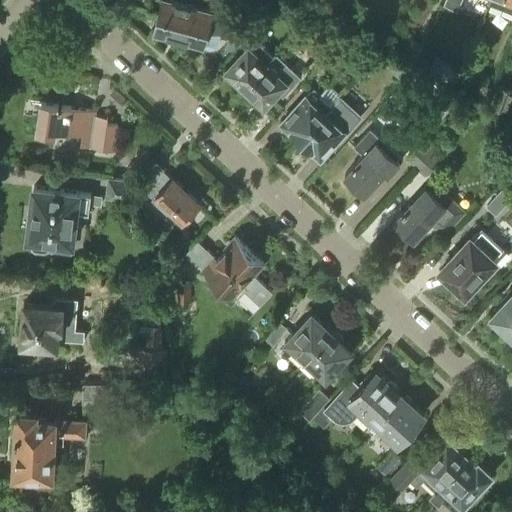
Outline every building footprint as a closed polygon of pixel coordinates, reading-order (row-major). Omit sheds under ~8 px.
[(208,31),(220,34),(225,14),(172,0),(161,0),(157,15),(208,29),(208,31)] [(445,0),(443,4),(457,10),(461,0),(445,0)] [(511,0),(488,0),(487,2),(511,12),(511,0)] [(208,29),(157,15),(153,32),(210,48),(217,47),(220,34),(208,31),(208,29)] [(328,27),(314,42),(325,52),(339,37),(328,27)] [(326,56),(333,62),(337,65),(355,42),(344,33),(326,56)] [(224,47),(236,50),(239,37),(228,34),(224,47)] [(245,87),(275,55),(257,37),(226,70),(245,87)] [(422,43),(409,37),(399,57),(411,64),(422,43)] [(294,73),(275,55),(245,87),(264,105),(277,91),(282,95),(297,79),(292,75),(294,73)] [(410,68),(400,59),(389,69),(399,79),(410,68)] [(448,63),(440,76),(453,83),(460,69),(448,63)] [(425,89),(433,79),(415,68),(384,101),(393,109),(418,83),(425,89)] [(300,140),(340,96),(339,96),(340,93),(330,84),(321,93),(314,87),(306,95),(305,95),(281,122),(300,140)] [(482,84),(476,99),(488,104),(494,89),(482,84)] [(511,98),(511,88),(504,85),(500,84),(491,104),(508,110),(511,98)] [(359,113),(340,96),(300,140),(320,157),(345,130),(344,130),(352,121),(359,113)] [(95,114),(95,109),(41,102),(37,132),(54,135),(55,129),(82,133),(81,145),(113,150),(117,124),(107,122),(108,116),(95,114)] [(416,167),(438,143),(430,135),(407,159),(416,167)] [(447,151),(438,143),(416,167),(425,176),(447,151)] [(356,185),(365,193),(393,162),(384,154),(384,155),(372,144),(345,174),(347,176),(344,179),(353,188),(356,185)] [(139,176),(154,160),(155,159),(145,149),(122,173),(139,176)] [(163,168),(154,160),(139,176),(137,178),(137,184),(152,198),(151,199),(167,213),(170,209),(182,220),(199,201),(172,176),(170,178),(162,170),(163,168)] [(133,180),(109,176),(106,197),(130,201),(133,180)] [(78,191),(34,186),(28,236),(32,237),(31,246),(34,249),(45,250),(49,248),(50,239),(72,241),(76,211),(89,213),(91,193),(78,192),(78,191)] [(425,186),(415,197),(394,220),(395,221),(393,224),(402,233),(405,230),(414,238),(430,221),(443,233),(464,210),(442,190),(436,196),(425,186)] [(486,205),(488,207),(496,215),(511,197),(502,188),(486,205)] [(471,238),(470,237),(440,269),(452,280),(451,285),(458,291),(462,289),(465,291),(494,260),(493,259),(504,248),(481,227),(471,238)] [(185,253),(187,255),(196,262),(230,294),(241,282),(246,287),(244,289),(260,303),(272,290),(251,271),(262,259),(238,237),(219,258),(209,249),(208,250),(196,239),(185,253)] [(191,282),(180,282),(180,300),(191,301),(191,282)] [(511,292),(490,316),(503,327),(503,332),(509,337),(511,336),(511,292)] [(52,304),(23,301),(20,344),(57,346),(58,338),(84,340),(84,329),(75,328),(77,298),(56,296),(52,300),(52,304)] [(301,363),(332,330),(312,312),(286,339),(293,346),(288,351),(301,363)] [(286,326),(278,321),(266,338),(268,340),(266,343),(272,347),(286,326)] [(139,349),(139,376),(140,380),(167,380),(167,348),(163,348),(163,325),(147,325),(147,348),(139,349)] [(352,349),(332,330),(301,363),(313,374),(317,369),(326,377),(352,349)] [(370,424),(400,391),(376,370),(360,387),(351,379),(326,407),(336,417),(339,419),(343,419),(346,419),(349,418),(352,416),(356,411),(370,424)] [(83,383),(83,411),(116,410),(117,383),(83,383)] [(310,419),(330,397),(320,387),(299,409),(310,419)] [(400,391),(370,424),(393,445),(423,413),(400,391)] [(85,420),(58,418),(37,417),(37,412),(16,411),(13,475),(53,477),(55,440),(61,441),(62,433),(84,434),(85,420)] [(435,490),(468,455),(447,436),(407,477),(417,486),(423,479),(435,490)] [(378,466),(387,474),(403,457),(394,449),(378,466)] [(468,455),(435,490),(443,498),(442,499),(455,511),(462,503),(462,504),(491,473),(478,461),(476,463),(468,455)] [(318,480),(327,472),(320,465),(311,473),(318,480)] [(327,472),(318,480),(324,487),(333,479),(327,472)]
